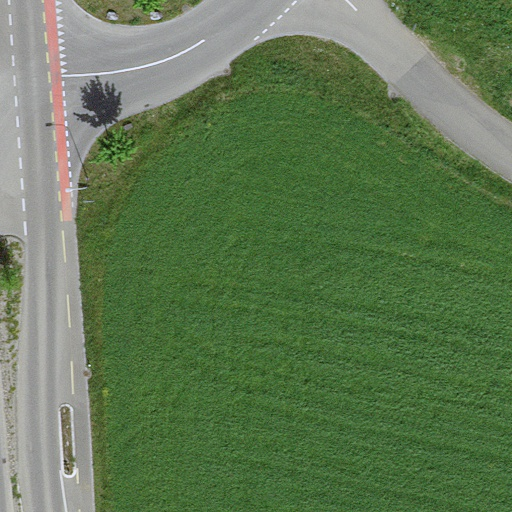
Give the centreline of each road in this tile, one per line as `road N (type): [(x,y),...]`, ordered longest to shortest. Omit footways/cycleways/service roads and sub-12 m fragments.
road 1 (tertiary): [(25,511),(0,110)]
road 2 (unclassified): [(0,89),(172,59),(257,0)]
road 3 (residential): [(347,0),(442,95),(511,150)]
